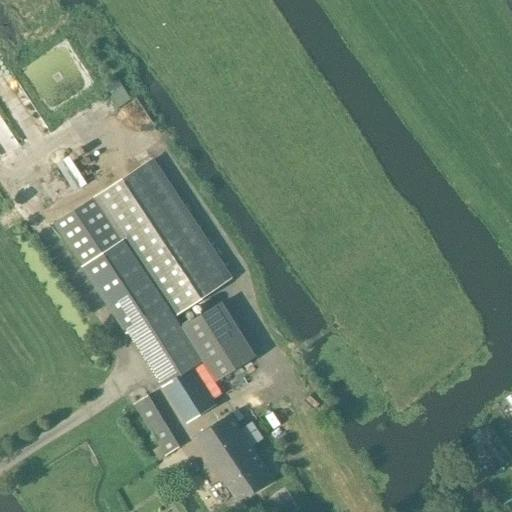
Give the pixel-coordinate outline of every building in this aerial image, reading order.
[(105,89),(109,96),(123,88),(119,81),(105,89)] [(192,367),(203,360),(204,360),(190,339),(182,327),(174,316),(230,279),(152,161),(97,197),(55,224),(125,329),(127,328),(163,386),(165,386),(188,421),(216,403),(192,367)] [(182,327),(190,339),(204,360),(203,360),(215,381),(257,356),(228,313),(221,301),(198,316),(182,327)] [(164,455),(180,446),(148,394),(133,404),(164,455)] [(238,500),(273,477),(231,413),(196,436),(238,500)] [(469,496),(456,504),(460,511),(466,511),(475,507),(469,496)]
